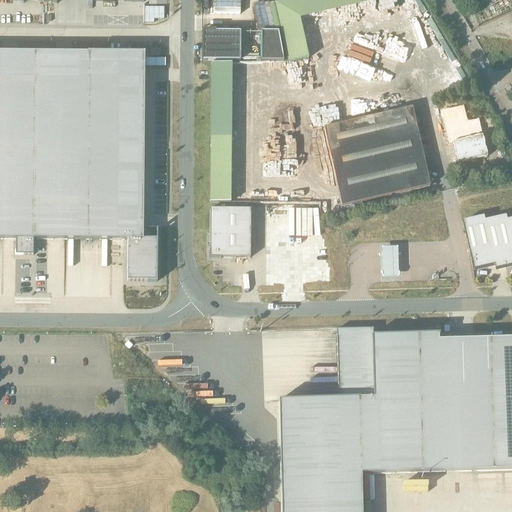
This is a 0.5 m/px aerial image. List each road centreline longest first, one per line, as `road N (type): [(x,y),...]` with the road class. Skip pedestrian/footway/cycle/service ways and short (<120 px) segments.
road 1 (tertiary): [(188,309),(511,302)]
road 2 (tertiary): [(187,0),(188,309)]
road 3 (unclassified): [(188,309),(155,320),(0,319)]
road 4 (unknown): [(0,396),(105,404),(115,381),(90,378)]
road 5 (tertiary): [(511,131),(435,0)]
